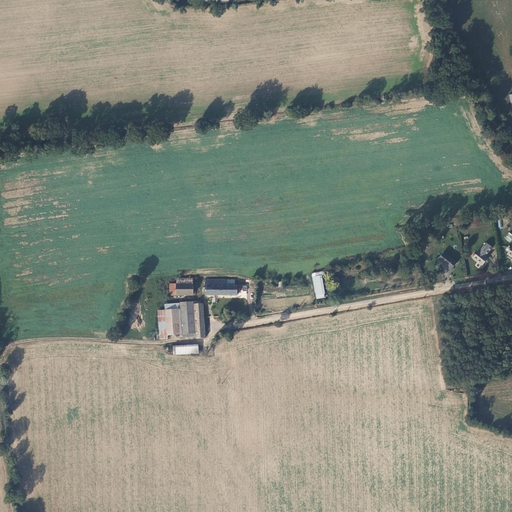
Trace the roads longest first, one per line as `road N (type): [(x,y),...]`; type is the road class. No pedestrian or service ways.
road 1 (unclassified): [(511,277),(235,325)]
road 2 (track): [(235,325),(216,328),(206,340),(157,344),(21,341),(0,357)]
road 3 (track): [(511,154),(462,72),(437,0)]
